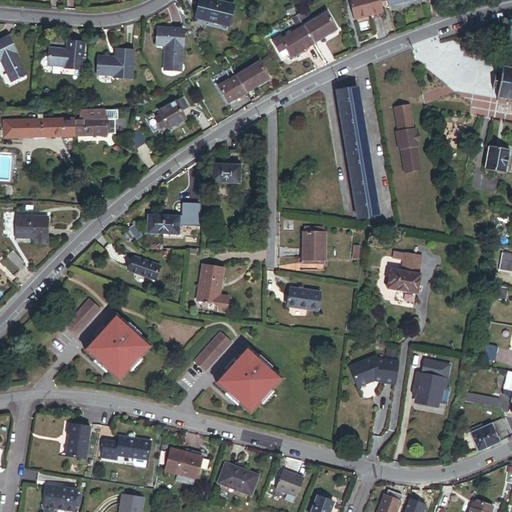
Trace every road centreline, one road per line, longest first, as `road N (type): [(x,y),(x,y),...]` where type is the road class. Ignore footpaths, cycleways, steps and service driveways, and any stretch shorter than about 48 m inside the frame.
road 1 (residential): [(271,103),(114,209),(0,325)]
road 2 (residential): [(27,395),(144,407),(368,469)]
road 3 (residential): [(511,8),(378,53),(271,103)]
road 4 (unknown): [(356,63),(394,236)]
road 5 (residential): [(0,14),(103,22),(165,0)]
road 6 (residential): [(272,266),(271,103)]
road 7 (residential): [(368,469),(447,473),(511,449)]
